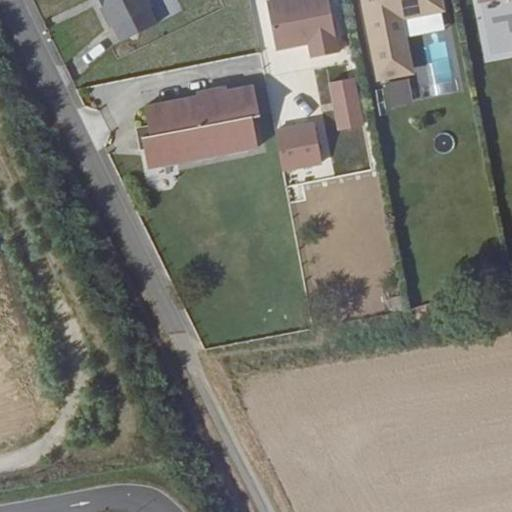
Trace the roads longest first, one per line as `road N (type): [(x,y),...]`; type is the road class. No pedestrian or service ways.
road 1 (residential): [(14,0),(190,362)]
road 2 (unknown): [(0,188),(70,333),(84,388),(78,424),(57,452),(0,466)]
road 3 (track): [(267,511),(190,362)]
